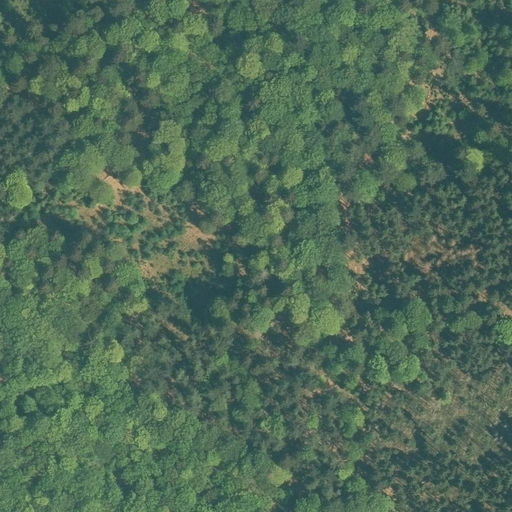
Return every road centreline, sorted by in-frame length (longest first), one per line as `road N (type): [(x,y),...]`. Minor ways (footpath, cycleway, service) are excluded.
road 1 (track): [(368,511),(273,0)]
road 2 (track): [(160,0),(39,65)]
